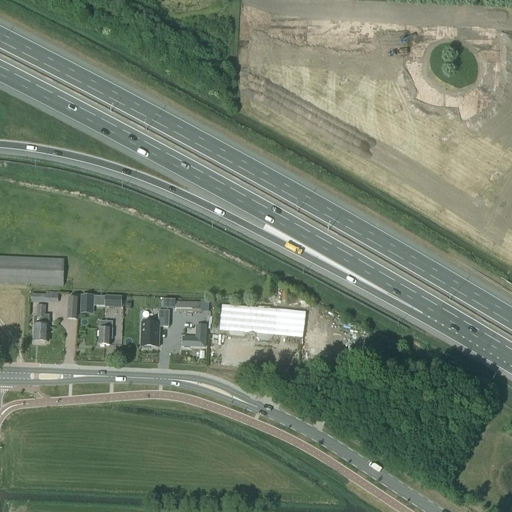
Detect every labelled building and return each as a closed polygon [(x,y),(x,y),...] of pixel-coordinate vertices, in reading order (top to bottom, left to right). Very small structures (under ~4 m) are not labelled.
[(0,257),(0,283),(63,285),(64,259),(34,258),(0,257)] [(32,294),(31,303),(46,303),(46,295),(32,294)] [(81,313),(93,314),(93,297),(81,296),(81,313)] [(122,298),(105,297),(105,307),(122,308),(122,298)] [(67,319),(77,320),(78,299),(68,299),(67,319)] [(163,309),(176,309),(176,300),(163,300),(163,309)] [(202,301),(176,300),(176,309),(176,312),(202,312),(202,301)] [(49,318),(45,318),(46,306),(37,306),(36,318),(35,318),(33,342),(40,342),(41,344),(44,344),(45,342),(47,342),(49,318)] [(169,328),(169,311),(158,311),(158,320),(142,320),(140,347),(142,347),(142,349),(150,349),(150,348),(158,348),(159,328),(169,328)] [(227,333),(257,333),(257,311),(223,311),(223,316),(227,316),(227,333)] [(100,330),(99,330),(99,345),(110,346),(110,340),(112,340),(112,330),(111,330),(112,323),(100,323),(100,330)] [(181,348),(204,349),(205,326),(195,325),(195,338),(181,338),(181,348)]
